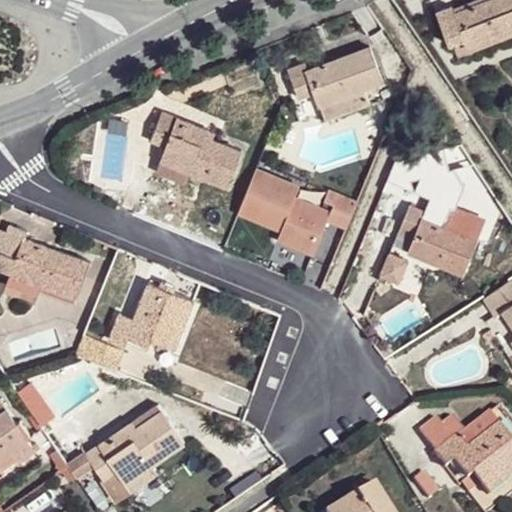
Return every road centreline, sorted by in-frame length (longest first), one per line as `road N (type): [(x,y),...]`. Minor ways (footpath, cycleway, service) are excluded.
road 1 (residential): [(0,150),(64,206),(323,313),(382,395),(315,438)]
road 2 (residential): [(159,39),(0,119)]
